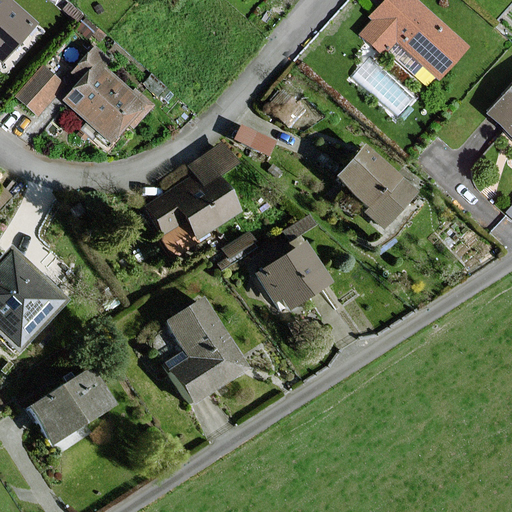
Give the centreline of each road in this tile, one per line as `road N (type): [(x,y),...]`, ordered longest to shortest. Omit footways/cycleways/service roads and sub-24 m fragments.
road 1 (unclassified): [(124,511),(511,260)]
road 2 (residential): [(0,146),(48,170),(95,177),(164,160),(226,110),(325,0)]
